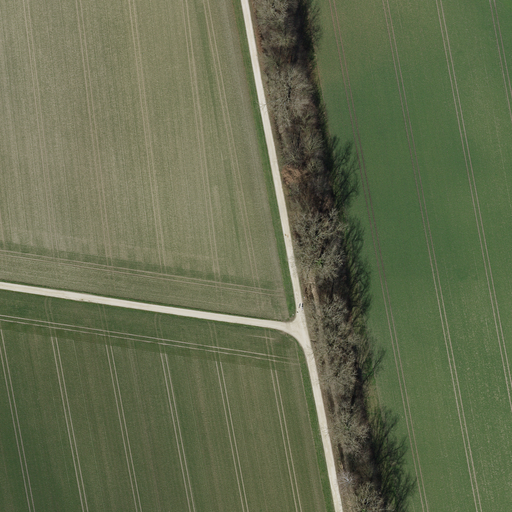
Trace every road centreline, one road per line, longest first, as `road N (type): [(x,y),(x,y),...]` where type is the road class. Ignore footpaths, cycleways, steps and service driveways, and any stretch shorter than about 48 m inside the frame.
road 1 (track): [(245,0),(339,511)]
road 2 (track): [(306,327),(0,282)]
